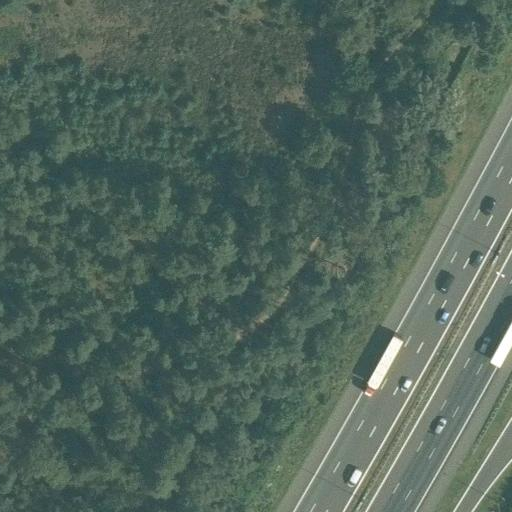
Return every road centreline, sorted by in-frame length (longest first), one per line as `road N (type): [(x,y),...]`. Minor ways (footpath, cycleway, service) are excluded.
road 1 (motorway): [(511,165),(319,511)]
road 2 (motorway): [(388,511),(511,293)]
